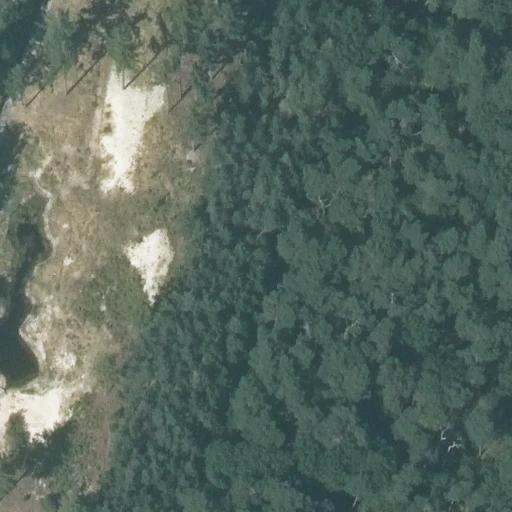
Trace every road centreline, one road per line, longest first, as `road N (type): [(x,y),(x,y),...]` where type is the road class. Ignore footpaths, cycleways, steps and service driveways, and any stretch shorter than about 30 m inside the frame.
road 1 (track): [(511,58),(374,29),(300,0)]
road 2 (unclassified): [(45,0),(0,121)]
